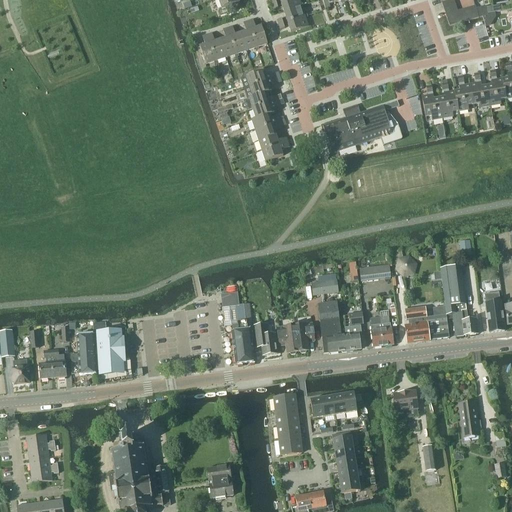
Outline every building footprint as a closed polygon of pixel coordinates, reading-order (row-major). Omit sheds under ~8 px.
[(217,0),(221,10),(239,4),(237,0),(217,0)] [(288,0),(280,3),(283,12),(284,13),(302,7),(301,6),(299,0),(288,0)] [(322,0),(326,9),(330,8),(329,5),(335,3),(334,0),(322,0)] [(444,9),(456,5),(453,0),(442,4),(444,9)] [(446,15),(457,11),(456,5),(444,9),(446,15)] [(469,8),(472,20),(479,18),(475,6),(469,8)] [(302,7),(284,13),(287,23),(305,17),(302,7)] [(463,10),(467,22),(472,20),(469,8),(463,10)] [(450,27),(467,22),(463,10),(457,11),(446,15),(450,27)] [(305,17),(287,23),(290,34),(296,32),(297,32),(308,28),(305,17)] [(253,20),(248,21),(257,48),(268,45),(262,27),(256,28),(253,20)] [(247,31),(241,33),(247,51),(257,48),(248,21),(244,23),(247,31)] [(233,27),(228,28),(237,55),(247,51),(241,33),(235,35),(233,27)] [(226,38),(221,40),(227,58),(236,55),(237,55),(228,28),(227,29),(223,30),(226,38)] [(212,34),(207,35),(216,62),(226,58),(227,58),(221,40),(220,40),(215,42),(212,34)] [(206,45),(200,47),(206,65),(215,62),(216,62),(207,35),(206,36),(203,37),(206,45)] [(511,74),(510,65),(505,65),(508,79),(503,80),(506,99),(511,98),(511,74)] [(246,77),(241,79),(244,89),(280,78),(279,73),(267,77),(265,71),(246,77)] [(506,99),(503,80),(497,81),(495,72),(490,73),(492,86),(487,87),(491,106),(501,105),(500,100),(506,99)] [(491,106),(487,87),(482,88),(479,75),(474,75),(476,84),(470,86),(474,105),(480,104),(480,108),(491,106)] [(474,105),(470,86),(464,87),(462,77),(458,78),(460,92),(455,93),(458,112),(469,110),(468,106),(474,105)] [(280,78),(244,89),(248,99),(249,99),(253,97),(253,98),(267,93),(271,92),(269,86),(281,82),(280,78)] [(458,112),(455,93),(449,94),(447,85),(442,85),(445,98),(439,99),(442,119),(453,117),(452,113),(458,112)] [(442,119),(439,99),(434,100),(431,87),(426,88),(428,97),(422,98),(426,118),(431,117),(432,121),(442,119)] [(242,105),(242,106),(242,108),(243,109),(244,109),(244,110),(245,110),(246,110),(247,111),(253,109),(282,100),(281,95),(269,99),(267,93),(253,98),(253,97),(249,99),(248,99),(243,101),(244,103),(243,104),(242,104),(242,105)] [(282,100),(253,109),(253,110),(256,120),(270,115),(274,114),(272,108),(284,104),(282,100)] [(358,106),(350,108),(362,145),(381,139),(383,146),(401,141),(401,140),(402,140),(402,139),(402,138),(398,125),(397,125),(397,124),(396,124),(395,124),(395,125),(394,125),(394,124),(393,119),(392,119),(392,118),(389,114),(388,114),(388,113),(387,113),(386,114),(383,106),(360,114),(358,106)] [(345,119),(323,127),(329,145),(327,146),(330,155),(332,154),(332,155),(362,145),(350,108),(343,111),(345,119)] [(256,120),(252,121),(255,132),(285,122),(285,120),(283,117),(271,121),(270,115),(256,120)] [(285,122),(255,132),(258,142),(276,136),(275,130),(287,126),(285,122)] [(262,152),(288,143),(287,138),(278,141),(276,136),(258,142),(262,152)] [(262,152),(265,162),(283,156),(281,151),(290,148),(288,143),(262,152)] [(403,277),(414,275),(417,264),(409,256),(399,259),(395,269),(403,277)] [(314,269),(315,274),(317,274),(324,272),(323,270),(335,268),(334,264),(323,267),(314,269)] [(361,282),(391,278),(389,266),(359,269),(361,282)] [(446,316),(453,315),(455,338),(478,335),(476,320),(467,320),(461,267),(440,270),(446,316)] [(310,284),(312,296),(337,293),(336,280),(310,284)] [(500,302),(499,293),(485,295),(486,304),(490,334),(505,332),(501,302),(500,302)] [(234,295),(221,296),(223,308),(235,307),(235,306),(239,305),(238,294),(234,295)] [(348,353),(346,336),(341,336),(337,302),(318,305),(324,351),(329,350),(330,354),(341,353),(343,354),(348,353)] [(239,332),(231,333),(235,366),(255,363),(254,350),(251,330),(252,330),(250,313),(251,313),(249,304),(239,305),(235,306),(235,307),(237,324),(238,323),(239,332)] [(446,316),(427,318),(426,308),(405,311),(406,321),(410,321),(410,325),(405,326),(407,344),(449,339),(446,316)] [(362,313),(349,315),(350,326),(364,324),(362,313)] [(381,330),(383,347),(393,346),(390,324),(389,317),(380,318),(381,326),(381,325),(382,330),(381,330)] [(374,349),(383,347),(381,330),(382,330),(381,325),(381,326),(380,318),(371,320),(372,327),(371,327),(374,349)] [(106,323),(93,324),(94,333),(107,332),(106,323)] [(267,325),(254,327),(256,348),(263,348),(264,356),(278,355),(275,335),(268,335),(267,325)] [(312,325),(302,327),(295,328),(298,353),(301,353),(301,355),(306,354),(306,352),(309,352),(308,342),(314,341),(312,325)] [(361,326),(345,328),(346,336),(348,353),(353,353),(355,351),(361,350),(359,336),(362,335),(361,326)] [(295,354),(298,353),(295,328),(277,330),(278,335),(279,346),(286,345),(287,355),(290,354),(291,356),(295,356),(295,354)] [(12,332),(0,333),(0,337),(2,358),(15,357),(12,332)] [(31,349),(38,349),(37,333),(30,334),(31,349)] [(94,335),(77,336),(80,376),(98,375),(95,335),(94,335)] [(101,373),(97,377),(98,385),(132,379),(129,359),(124,359),(123,354),(127,354),(126,347),(123,348),(122,340),(120,340),(120,335),(98,336),(100,368),(100,371),(101,373)] [(40,381),(53,380),(51,351),(44,352),(44,359),(46,359),(46,365),(39,365),(40,381)] [(51,351),(53,380),(66,379),(64,357),(59,357),(58,351),(51,351)] [(14,376),(12,377),(13,385),(16,384),(16,385),(29,383),(29,377),(31,376),(30,369),(29,369),(29,368),(28,368),(27,361),(13,362),(13,369),(14,376)] [(415,392),(393,395),(395,414),(404,413),(405,419),(418,417),(418,411),(415,392)] [(354,394),(343,396),(346,415),(357,413),(354,394)] [(296,395),(273,398),(275,413),(298,410),(296,395)] [(343,396),(332,397),(335,417),(346,415),(343,396)] [(332,397),(321,399),(324,418),(335,417),(332,397)] [(321,399),(311,401),(314,420),(324,418),(321,399)] [(464,440),(480,438),(475,403),(459,405),(464,440)] [(298,410),(275,413),(277,427),(299,425),(298,410)] [(299,425),(277,427),(279,442),(301,439),(299,425)] [(504,432),(495,434),(497,448),(506,447),(504,432)] [(28,450),(55,447),(54,442),(50,443),(49,444),(47,445),(46,436),(26,439),(28,450)] [(333,441),(332,441),(334,452),(353,449),(352,438),(348,438),(344,439),(340,440),(337,440),(333,441)] [(134,449),(132,439),(120,441),(122,450),(111,452),(119,511),(145,511),(145,509),(153,508),(162,506),(163,507),(170,506),(168,492),(169,492),(165,468),(154,469),(155,471),(148,472),(144,447),(134,449)] [(301,439),(279,442),(280,457),(303,454),(301,439)] [(29,461),(49,459),(48,451),(50,451),(51,453),(56,452),(55,447),(28,450),(29,461)] [(432,447),(423,448),(425,471),(435,470),(432,447)] [(353,449),(334,452),(336,463),(355,459),(353,449)] [(31,473),(58,470),(58,465),(53,465),(52,467),(50,467),(49,459),(29,461),(31,473)] [(355,459),(336,463),(338,473),(357,470),(355,459)] [(504,464),(494,466),(497,480),(506,478),(504,464)] [(226,501),(225,499),(233,498),(229,467),(207,470),(211,500),(216,500),(216,502),(226,501)] [(58,470),(31,473),(33,485),(52,482),(51,474),(54,474),(54,475),(59,475),(58,470)] [(357,470),(338,473),(339,484),(359,481),(357,470)] [(359,481),(339,484),(341,495),(344,495),(345,501),(352,500),(351,494),(361,492),(359,481)] [(323,493),(308,497),(311,511),(312,510),(312,511),(334,511),(331,496),(324,497),(323,493)] [(308,511),(311,511),(308,497),(295,499),(297,508),(291,509),(291,511),(308,511)] [(51,503),(52,511),(63,511),(62,501),(51,503)] [(40,505),(40,511),(52,511),(51,503),(40,505)]
